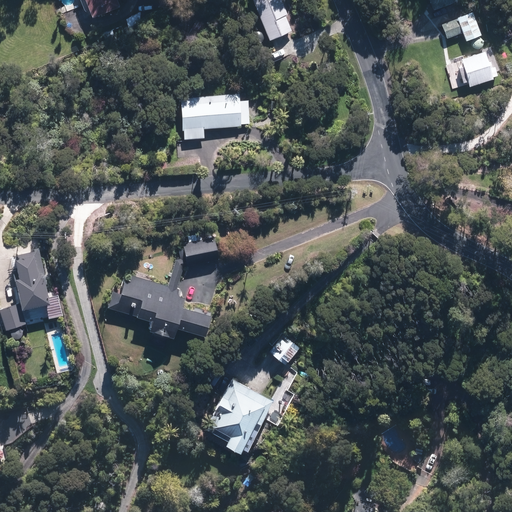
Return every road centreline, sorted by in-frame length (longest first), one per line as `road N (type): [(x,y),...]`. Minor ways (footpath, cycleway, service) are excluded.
road 1 (residential): [(0,194),(339,174),(392,157)]
road 2 (residential): [(392,157),(435,230),(511,270)]
road 3 (residential): [(344,0),(380,97),(392,157)]
